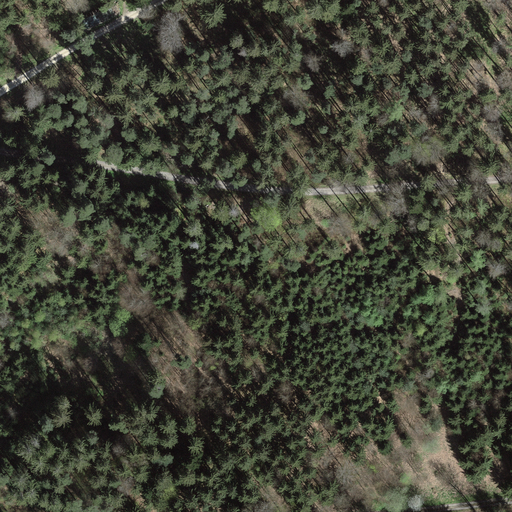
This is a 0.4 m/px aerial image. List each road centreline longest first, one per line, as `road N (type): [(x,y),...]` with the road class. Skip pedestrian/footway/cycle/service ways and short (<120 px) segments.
road 1 (track): [(0,151),(277,192),(511,169)]
road 2 (track): [(0,90),(145,0)]
